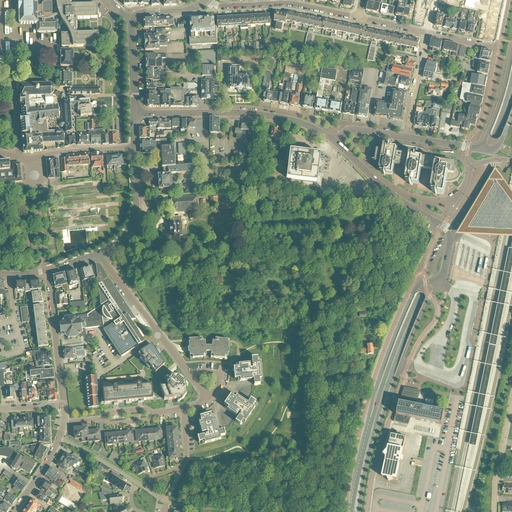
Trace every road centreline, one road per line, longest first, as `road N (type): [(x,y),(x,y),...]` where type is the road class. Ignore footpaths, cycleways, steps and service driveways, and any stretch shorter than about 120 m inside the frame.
road 1 (primary): [(511,87),(384,386)]
road 2 (tertiary): [(335,142),(260,114),(133,113)]
road 3 (primary): [(436,285),(423,282),(412,294),(375,390),(370,426)]
road 4 (residential): [(357,17),(206,0)]
road 5 (residential): [(189,375),(100,253)]
road 6 (primary): [(377,424),(436,285)]
road 7 (tertiary): [(452,236),(335,142)]
road 8 (residential): [(47,270),(64,406)]
road 9 (residential): [(0,153),(26,158),(133,146)]
road 10 (secondary): [(100,253),(120,241),(134,217),(133,146)]
